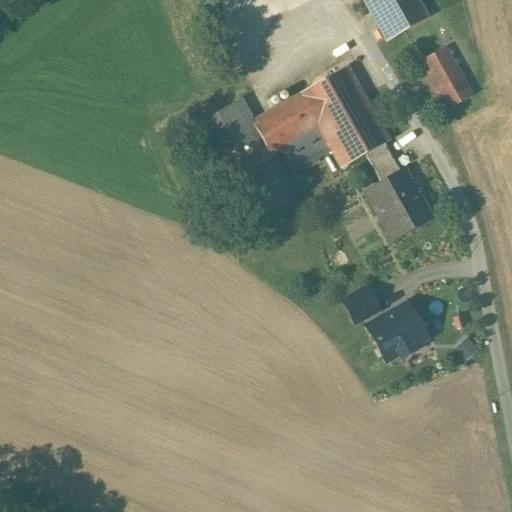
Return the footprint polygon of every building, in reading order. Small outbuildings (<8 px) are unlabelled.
[(431,17),(421,0),(362,0),(386,42),(431,17)] [(473,97),(446,48),(418,63),(446,112),(473,97)] [(380,186),(400,175),(384,145),(388,142),(346,69),(254,121),(241,98),(186,130),(240,225),(294,195),(285,179),(327,155),(337,173),(364,157),(380,186)] [(403,173),(400,175),(380,186),(365,195),(391,242),(430,220),(403,173)] [(364,290),(342,302),(354,325),(377,312),(364,290)] [(396,311),(365,328),(385,363),(396,357),(398,360),(414,351),(412,348),(425,341),(410,314),(400,319),(396,311)]
